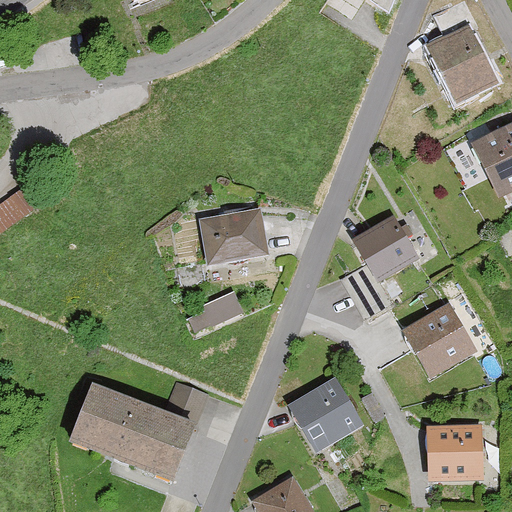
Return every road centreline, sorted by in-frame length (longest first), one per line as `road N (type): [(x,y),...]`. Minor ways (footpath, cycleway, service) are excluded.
road 1 (residential): [(217,511),(415,0)]
road 2 (residential): [(0,88),(188,54),(262,0)]
